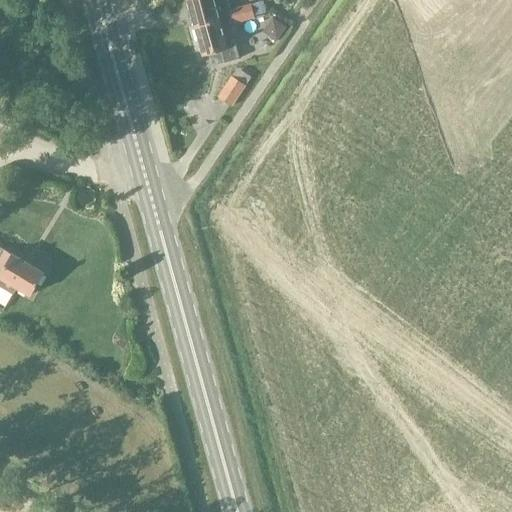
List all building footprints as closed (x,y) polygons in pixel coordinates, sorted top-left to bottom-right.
[(231,17),(230,10),(227,0),(186,0),(194,27),(231,17)] [(511,0),(471,0),(438,50),(511,99),(511,262),(498,283),(511,291),(511,0)] [(240,7),(243,20),(254,18),(250,4),(240,7)] [(233,23),(243,20),(240,7),(230,10),(231,17),(194,27),(202,56),(221,51),(224,62),(239,58),(233,36),(236,32),(233,23)] [(258,20),(269,37),(286,27),(275,10),(258,20)] [(246,85),(234,78),(230,75),(217,97),(232,106),(246,85)] [(0,248),(0,270),(1,271),(0,273),(0,278),(1,278),(0,279),(0,290),(11,297),(17,288),(29,295),(43,273),(11,254),(11,255),(0,248)]
